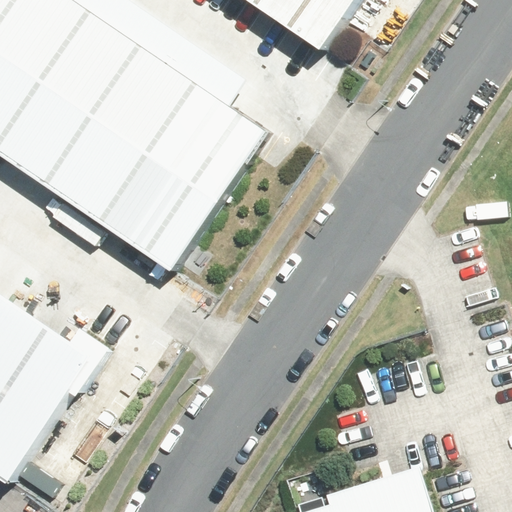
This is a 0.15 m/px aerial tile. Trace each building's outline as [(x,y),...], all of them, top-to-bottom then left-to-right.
[(0,0),(0,151),(174,271),(271,130),(236,106),(255,79),(140,0),(0,0)] [(273,0),(353,52),(387,0),(273,0)] [(0,153),(0,177),(38,206),(50,190),(0,153)] [(0,286),(0,466),(20,480),(104,357),(0,286)] [(435,511),(420,462),(307,497),(311,511),(435,511)]
